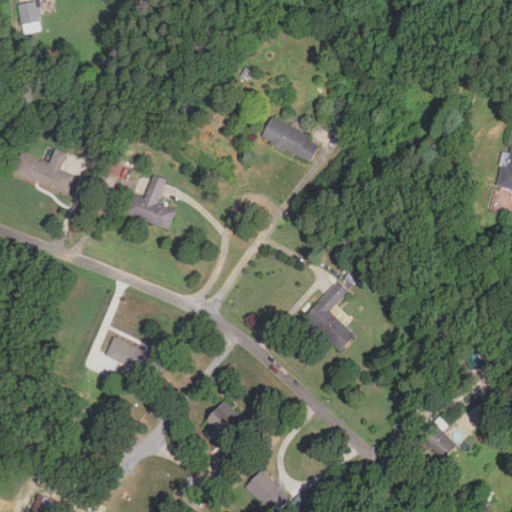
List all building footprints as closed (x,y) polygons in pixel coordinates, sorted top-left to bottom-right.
[(26,26),(43,20),(36,0),(18,6),(26,26)] [(272,117),(262,137),(311,162),(321,141),(272,117)] [(511,137),(510,153),(503,152),(498,187),(511,188),(511,137)] [(21,154),(14,173),(69,191),(75,175),(62,170),(67,153),(56,149),(51,163),(21,154)] [(96,187),(111,193),(123,165),(108,158),(96,187)] [(167,178),(153,175),(146,197),(132,193),(125,214),(171,228),(176,208),(159,203),(167,178)] [(357,334),(331,311),(350,291),(338,281),(305,316),(342,350),(357,334)] [(106,358),(157,376),(164,356),(114,337),(106,358)] [(207,421),(213,426),(207,434),(221,446),(244,417),(224,400),(207,421)] [(449,425),(439,416),(420,435),(444,459),(458,445),(444,430),(449,425)] [(273,511),(279,511),(290,500),(294,504),(297,501),(263,469),(246,486),(273,511)] [(304,511),(315,501),(304,491),(293,502),(303,511),(304,511)] [(53,511),(53,498),(38,497),(37,511),(53,511)]
